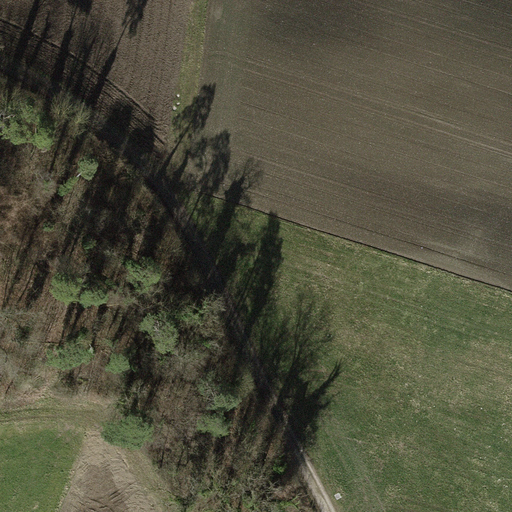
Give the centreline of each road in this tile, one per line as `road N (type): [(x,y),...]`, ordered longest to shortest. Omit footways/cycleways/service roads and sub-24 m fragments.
road 1 (track): [(0,62),(96,115),(186,218),(332,511)]
road 2 (track): [(167,196),(183,140),(199,0)]
